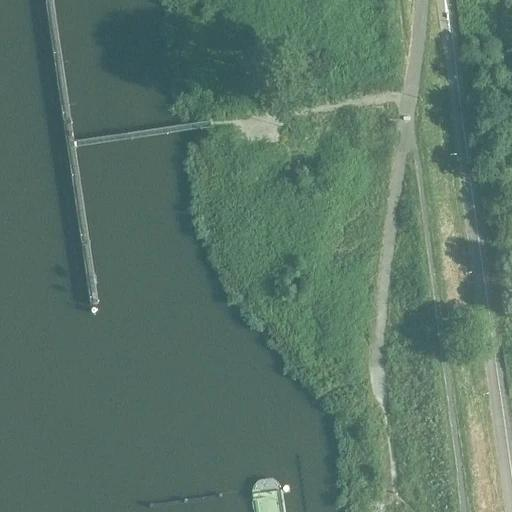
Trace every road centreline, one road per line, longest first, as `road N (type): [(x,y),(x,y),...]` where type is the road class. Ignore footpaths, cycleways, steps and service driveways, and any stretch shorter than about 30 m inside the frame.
road 1 (unclassified): [(511,483),(445,0)]
road 2 (track): [(385,420),(376,344),(406,123)]
